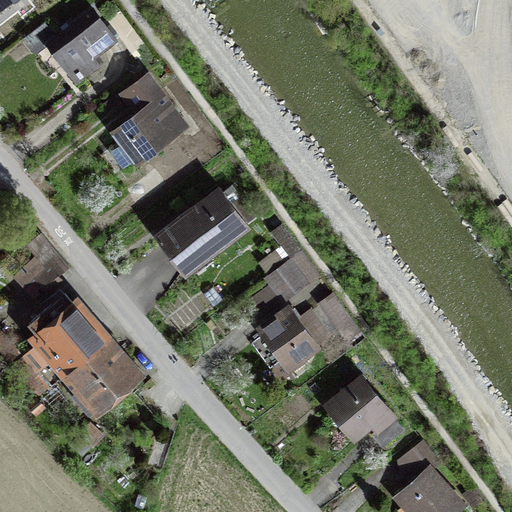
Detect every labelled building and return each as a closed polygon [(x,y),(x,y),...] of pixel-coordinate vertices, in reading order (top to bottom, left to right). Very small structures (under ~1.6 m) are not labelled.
[(0,0),(0,8),(10,0),(0,0)] [(44,23),(24,38),(36,53),(52,41),(80,77),(98,64),(92,56),(119,35),(133,53),(146,42),(121,9),(103,22),(93,9),(56,37),(44,23)] [(179,115),(149,75),(124,94),(139,114),(117,130),(123,138),(101,154),(115,173),(172,131),(166,124),(179,115)] [(157,235),(184,270),(191,265),(190,264),(243,224),(244,225),(248,222),(234,204),(241,199),(233,189),(226,194),(221,187),(201,201),(202,202),(173,224),(173,223),(157,235)] [(283,224),(274,232),(290,257),(301,248),(283,224)] [(69,263),(41,233),(28,245),(38,255),(15,276),(24,286),(36,276),(46,286),(57,276),(56,274),(69,263)] [(303,275),(314,266),(301,248),(290,257),(284,261),(269,273),(265,276),(282,297),(306,279),(303,275)] [(269,273),(284,261),(275,249),(260,261),(269,273)] [(332,291),(320,300),(347,337),(359,328),(332,291)] [(65,292),(29,323),(53,350),(44,357),(47,361),(37,370),(45,379),(50,385),(65,372),(83,393),(77,398),(89,412),(90,413),(95,408),(135,374),(105,339),(105,338),(75,303),(75,304),(65,292)] [(297,318),(289,307),(261,328),(282,357),(280,359),(288,370),(305,358),(302,353),(329,334),(310,308),(297,318)] [(32,390),(45,379),(37,370),(4,333),(0,336),(0,346),(14,363),(11,366),(24,381),(32,390)] [(361,377),(329,403),(355,434),(370,421),(377,429),(374,431),(385,444),(404,428),(361,377)] [(418,476),(398,494),(414,511),(453,511),(463,503),(431,468),(439,461),(422,440),(402,456),(418,476)]
